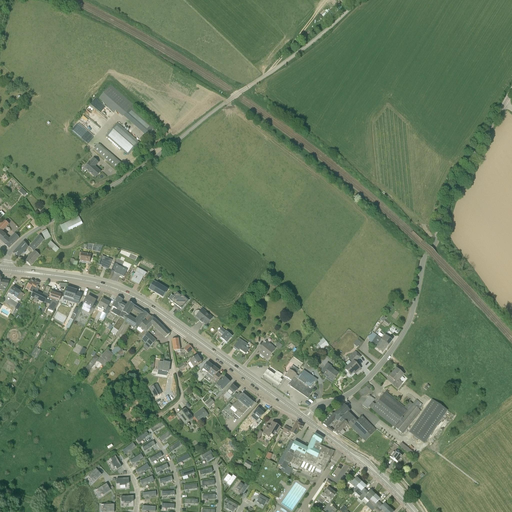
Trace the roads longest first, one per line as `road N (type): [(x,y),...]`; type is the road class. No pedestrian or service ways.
road 1 (tertiary): [(304,418),(355,389),(397,342),(453,190),(504,102)]
road 2 (unclassified): [(53,219),(145,164),(358,0)]
road 3 (secondary): [(6,269),(107,285),(178,326)]
road 4 (track): [(34,500),(169,409)]
road 5 (secondary): [(304,418),(178,326)]
road 6 (secondary): [(414,511),(304,418)]
